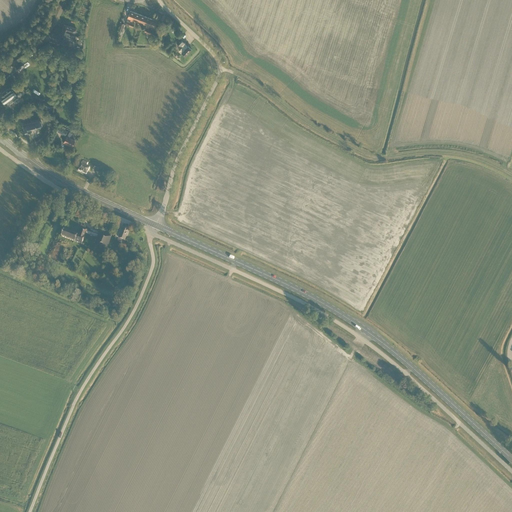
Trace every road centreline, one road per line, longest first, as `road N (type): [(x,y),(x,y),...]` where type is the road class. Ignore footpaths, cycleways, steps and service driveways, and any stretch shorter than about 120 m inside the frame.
road 1 (track): [(511,175),(447,152),(370,157),(219,69)]
road 2 (unclassified): [(29,511),(75,402),(139,299),(151,268),(150,233)]
road 3 (unclassified): [(155,225),(219,73),(205,45),(158,0)]
road 4 (primary): [(411,366),(324,304),(235,260)]
road 5 (unclassified): [(405,374),(339,323),(231,269)]
road 6 (unclassified): [(511,472),(405,374)]
road 7 (primary): [(511,459),(411,366)]
